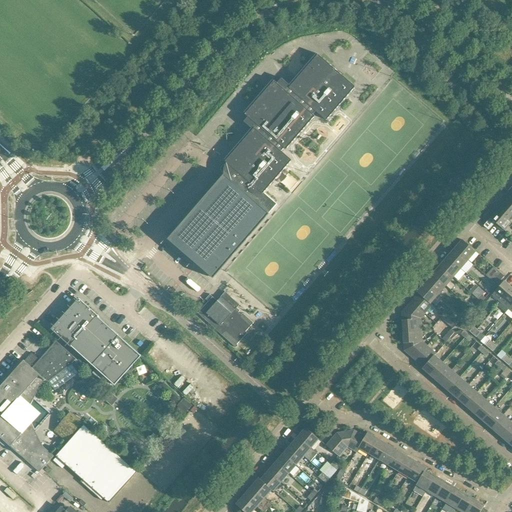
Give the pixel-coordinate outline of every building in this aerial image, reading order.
[(223,173),(224,174),(224,175),(168,239),(214,279),(270,214),(269,213),(277,204),(264,193),(292,160),(282,151),(284,148),(286,150),(315,116),(313,114),(316,111),(327,120),(356,87),(318,54),(291,86),(282,78),(278,83),(275,81),(245,114),(248,117),(244,122),(253,130),(226,161),(227,163),(226,165),(225,165),(224,165),(223,166),(222,166),(222,167),(221,170),(221,171),(222,172),(223,173)] [(497,203),(494,207),(511,222),(511,221),(511,207),(505,201),(501,206),(497,203)] [(490,218),(484,225),(489,230),(495,222),(505,230),(511,222),(494,207),(491,210),(494,213),(491,218),(490,217),(490,218)] [(455,249),(464,256),(468,260),(476,251),(463,240),(455,249)] [(455,249),(447,257),(461,269),(464,265),(468,260),(464,256),(455,249)] [(447,257),(440,266),(453,278),(461,269),(447,257)] [(440,266),(432,275),(446,286),(453,278),(440,266)] [(504,276),(498,271),(490,280),(493,282),(497,285),(504,276)] [(425,283),(438,295),(446,286),(432,275),(425,283)] [(492,294),(500,302),(511,288),(504,281),(492,294)] [(417,292),(418,293),(431,303),(438,295),(425,283),(417,292)] [(511,304),(511,288),(500,302),(509,309),(511,304)] [(240,311),(237,308),(240,305),(225,292),(221,297),(218,301),(209,294),(205,298),(207,300),(209,301),(198,313),(232,344),(236,348),(238,345),(237,344),(247,333),(246,332),(254,323),(243,313),(241,315),(239,312),(240,311)] [(410,303),(424,315),(433,305),(431,303),(418,293),(410,303)] [(79,298),(51,329),(70,346),(71,347),(72,346),(93,365),(96,368),(92,373),(111,390),(115,385),(141,356),(119,336),(98,317),(99,316),(98,315),(99,314),(92,308),(91,309),(79,298)] [(402,318),(402,320),(421,319),(421,318),(424,315),(410,303),(402,312),(402,318)] [(402,320),(403,331),(422,330),(421,319),(402,320)] [(404,343),(422,341),(422,330),(403,331),(404,343)] [(0,436),(23,457),(40,472),(47,464),(54,456),(43,446),(31,423),(36,418),(35,410),(30,405),(44,380),(45,381),(46,380),(48,382),(49,381),(72,364),(77,359),(56,341),(39,360),(32,353),(27,358),(24,361),(0,387),(0,390),(1,391),(0,391),(0,436)] [(405,350),(414,359),(426,345),(422,342),(422,341),(404,343),(405,350)] [(423,367),(436,353),(426,345),(414,359),(423,367)] [(423,368),(431,376),(443,362),(435,355),(436,354),(436,353),(423,367),(424,367),(423,368)] [(431,376),(440,383),(452,370),(443,362),(431,376)] [(449,391),(460,377),(452,370),(440,383),(449,391)] [(457,398),(464,391),(469,385),(464,380),(460,377),(449,391),(457,398)] [(469,385),(464,391),(457,398),(464,404),(466,406),(478,392),(469,385)] [(111,404),(117,398),(109,391),(104,397),(111,404)] [(466,406),(475,413),(486,400),(478,392),(466,406)] [(187,411),(192,405),(185,399),(180,405),(187,411)] [(475,413),(483,421),(495,408),(486,400),(475,413)] [(483,421),(492,428),(503,415),(495,408),(483,421)] [(67,440),(82,423),(70,413),(55,430),(67,440)] [(492,428),(501,436),(511,422),(503,415),(492,428)] [(511,422),(501,436),(509,443),(511,440),(511,422)] [(84,425),(56,456),(82,479),(80,481),(102,500),(104,498),(109,503),(137,472),(84,425)] [(298,436),(312,448),(319,439),(306,428),(298,436)] [(358,447),(365,437),(354,430),(337,433),(326,445),(338,456),(347,446),(357,452),(360,448),(358,447)] [(369,453),(378,438),(368,432),(365,437),(358,447),(360,448),(369,453)] [(298,436),(291,445),(304,456),(310,462),(318,453),(312,448),(298,436)] [(378,459),(387,444),(378,438),(369,453),(378,459)] [(159,482),(167,488),(191,460),(185,454),(184,455),(179,452),(183,447),(177,443),(175,445),(170,441),(164,447),(168,451),(163,457),(159,453),(143,471),(158,483),(159,482)] [(388,465),(397,450),(387,444),(378,459),(388,465)] [(304,456),(291,445),(283,453),(297,465),(304,456)] [(135,458),(142,454),(138,446),(131,450),(135,458)] [(398,471),(407,456),(397,450),(388,465),(398,471)] [(297,465),(283,453),(276,462),(289,474),(297,465)] [(408,477),(417,462),(407,456),(398,471),(408,477)] [(334,461),(330,465),(337,470),(339,468),(340,466),(334,461)] [(24,462),(15,471),(22,477),(30,468),(24,462)] [(289,474),(276,462),(268,471),(282,482),(289,474)] [(418,483),(426,470),(427,468),(417,462),(408,477),(418,483)] [(427,491),(436,476),(426,470),(418,483),(413,490),(423,496),(427,491)] [(282,482),(268,471),(261,479),(272,490),(274,491),(282,482)] [(437,497),(446,482),(436,476),(427,491),(437,497)] [(272,490),(261,479),(259,478),(251,487),(265,498),(272,490)] [(446,503),(455,487),(446,482),(437,497),(446,503)] [(352,491),(343,486),(341,497),(350,499),(352,491)] [(265,498),(251,487),(244,495),(257,507),(265,498)] [(456,508),(465,493),(464,492),(455,487),(446,503),(456,508)] [(360,497),(352,491),(350,499),(359,502),(360,497)] [(467,511),(475,499),(465,493),(456,508),(462,511),(467,511)] [(244,511),(245,511),(252,511),(257,507),(244,495),(236,504),(244,511)] [(358,504),(368,507),(369,502),(360,497),(359,502),(358,504)] [(475,499),(467,511),(480,511),(483,508),(485,505),(475,499)]
